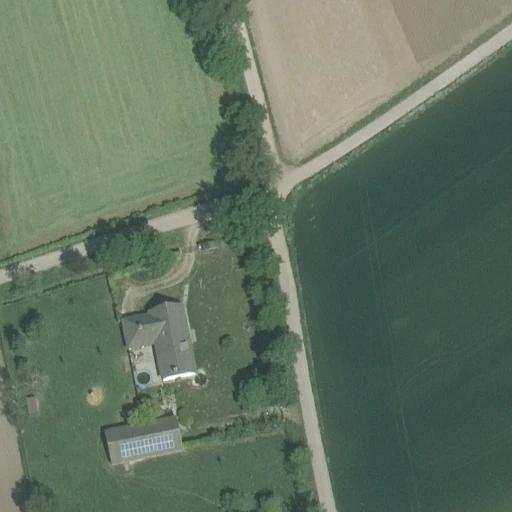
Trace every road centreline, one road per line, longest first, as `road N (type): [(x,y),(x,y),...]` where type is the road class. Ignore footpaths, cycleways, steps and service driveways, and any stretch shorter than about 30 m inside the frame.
road 1 (track): [(511,34),(380,128),(227,213),(0,286)]
road 2 (track): [(239,0),(271,128),(271,210),(327,511)]
